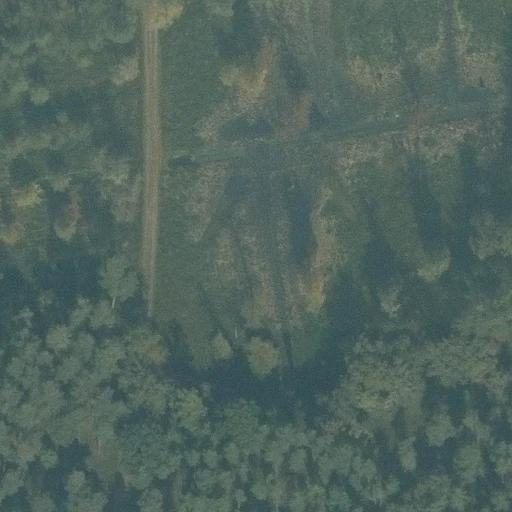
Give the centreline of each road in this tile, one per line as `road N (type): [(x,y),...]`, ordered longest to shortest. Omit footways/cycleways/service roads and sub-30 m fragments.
road 1 (track): [(150,0),(150,229),(123,511)]
road 2 (track): [(0,357),(140,363)]
